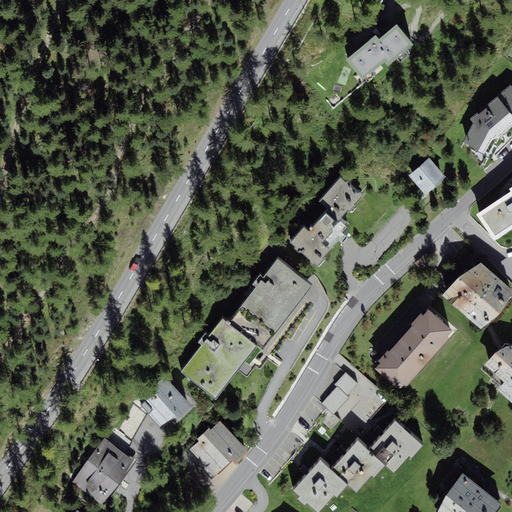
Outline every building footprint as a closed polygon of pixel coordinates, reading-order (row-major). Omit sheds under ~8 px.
[(373,34),(344,59),(359,76),(384,54),(388,59),(408,42),(392,22),(375,37),(373,34)] [(476,117),(463,142),(484,155),(496,136),(511,125),(511,84),(476,117)] [(407,176),(423,193),(442,175),(426,158),(407,176)] [(322,209),(335,220),(358,193),(337,175),(314,202),(322,209)] [(511,182),(506,186),(509,190),(476,212),(493,237),(511,223),(511,182)] [(287,240),(313,262),(343,227),(335,220),(322,209),(304,229),(300,225),(287,240)] [(260,347),(308,284),(276,260),(228,324),(255,343),(260,347)] [(464,267),(441,291),(477,326),(511,290),(480,260),(464,267)] [(402,386),(452,331),(426,307),(375,362),(402,386)] [(181,373),(214,397),(255,343),(228,324),(222,319),(181,373)] [(511,345),(493,349),(482,362),(501,379),(495,386),(511,401),(511,345)] [(186,403),(160,372),(132,395),(158,426),(186,403)] [(334,384),(336,386),(346,395),(357,383),(344,372),(334,384)] [(347,396),(346,395),(336,386),(322,403),(333,412),(347,396)] [(133,406),(115,440),(126,446),(144,412),(133,406)] [(417,440),(392,417),(365,445),(390,469),(417,440)] [(216,420),(186,445),(209,473),(239,449),(216,420)] [(328,466),(352,489),(378,462),(354,439),(328,466)] [(73,482),(101,502),(131,459),(104,440),(73,482)] [(341,481),(317,458),(290,487),(314,509),(341,481)] [(431,511),(488,511),(496,504),(459,471),(439,492),(431,511)]
